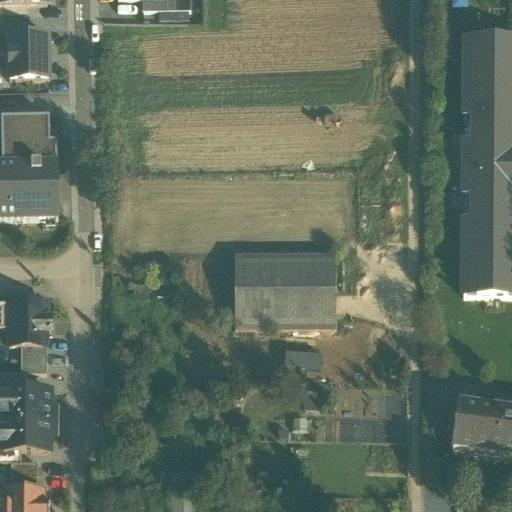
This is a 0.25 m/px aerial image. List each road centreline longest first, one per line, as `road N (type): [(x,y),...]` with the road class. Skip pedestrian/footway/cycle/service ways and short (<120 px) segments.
road 1 (track): [(414,0),(412,511)]
road 2 (residential): [(80,0),(84,282)]
road 3 (residential): [(84,282),(79,511)]
